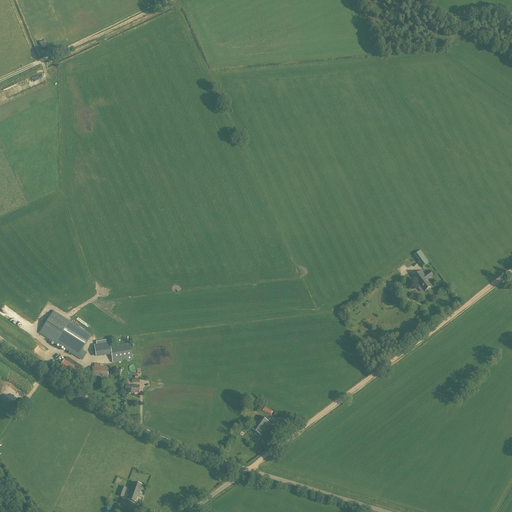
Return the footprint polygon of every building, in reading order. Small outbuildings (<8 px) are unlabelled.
[(39,40),(44,50),(48,48),(43,38),(39,40)] [(420,251),(414,256),(423,268),(429,263),(420,251)] [(419,286),(419,285),(424,292),(432,286),(427,280),(433,276),(430,271),(425,275),(422,271),(413,278),(419,286)] [(26,330),(31,324),(6,307),(2,314),(26,330)] [(53,311),(39,333),(55,343),(82,360),(86,354),(82,352),(89,339),(91,336),(92,335),(69,321),(53,311)] [(93,349),(92,349),(93,358),(107,355),(111,355),(112,359),(112,363),(132,360),(132,356),(130,343),(110,346),(96,348),(96,347),(93,347),(93,349)] [(64,359),(58,369),(75,380),(81,370),(83,367),(67,357),(65,360),(64,359)] [(92,377),(92,378),(99,378),(99,379),(107,379),(107,368),(99,367),(94,367),(92,367),(92,377)] [(20,402),(23,397),(4,384),(1,389),(20,402)] [(251,428),(261,435),(270,423),(260,416),(251,428)] [(282,421),(274,427),(281,435),(289,429),(282,421)] [(123,497),(125,492),(129,493),(127,499),(137,502),(141,493),(140,493),(143,485),(134,482),(132,490),(122,486),(118,495),(123,497)]
